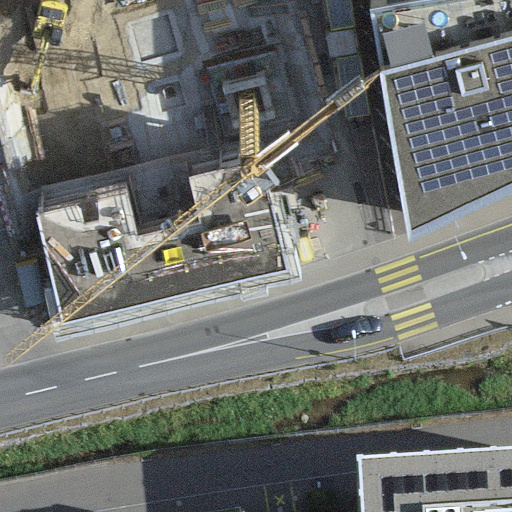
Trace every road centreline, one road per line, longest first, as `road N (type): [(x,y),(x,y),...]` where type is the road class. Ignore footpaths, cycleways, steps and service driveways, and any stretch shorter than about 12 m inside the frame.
road 1 (tertiary): [(0,404),(417,304),(511,265)]
road 2 (residential): [(511,432),(102,482),(0,509)]
